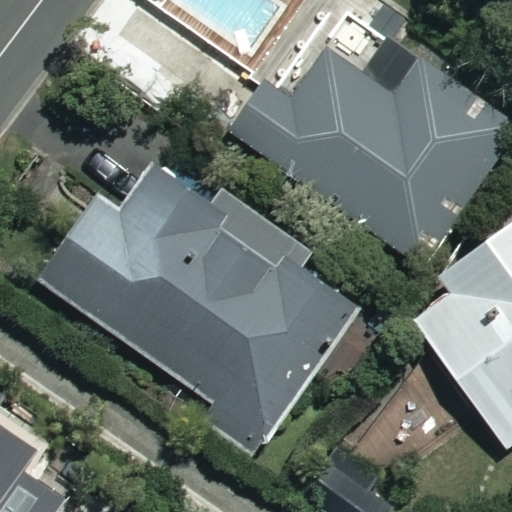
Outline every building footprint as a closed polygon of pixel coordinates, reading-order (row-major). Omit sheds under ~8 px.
[(396,96),(329,48),(293,99),(272,84),(238,132),(426,267),(511,146),(511,120),(423,57),(396,96)] [(315,258),(169,153),(128,211),(104,194),(42,282),(265,441),(361,305),(308,267),(315,258)] [(511,445),(511,224),(445,276),(456,290),(415,322),(511,446),(511,445)] [(41,450),(0,422),(0,511),(60,511),(70,498),(28,470),(41,450)] [(393,511),(398,507),(335,455),(301,496),(319,511),(393,511)]
